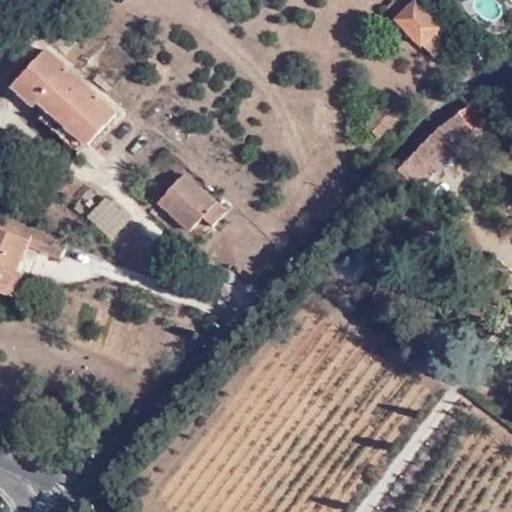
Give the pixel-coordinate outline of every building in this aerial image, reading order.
[(456,35),(438,17),(418,0),(401,0),(394,8),(408,20),(405,23),(429,44),(432,41),(445,52),(456,42),(456,35)] [(128,113),(58,51),(25,84),(46,104),(94,146),(128,113)] [(374,92),(364,82),(354,91),(359,96),(364,90),(368,95),(374,92)] [(423,100),(437,113),(453,97),(440,83),(423,100)] [(46,104),(25,84),(21,91),(41,108),(46,104)] [(404,119),(393,109),(378,126),(388,135),(404,119)] [(438,131),(460,160),(483,143),(462,113),(438,131)] [(430,138),(417,151),(437,177),(460,160),(438,131),(430,138)] [(194,177),(168,205),(198,232),(212,218),(221,225),(232,214),(194,177)] [(103,187),(92,197),(79,209),(89,219),(112,196),(103,187)] [(112,196),(89,219),(94,225),(100,220),(119,203),(112,196)] [(119,203),(100,220),(119,238),(136,220),(119,203)] [(0,211),(0,286),(13,291),(32,242),(70,256),(76,242),(68,238),(0,211)] [(362,266),(359,251),(346,247),(335,259),(337,272),(352,276),(362,266)]
